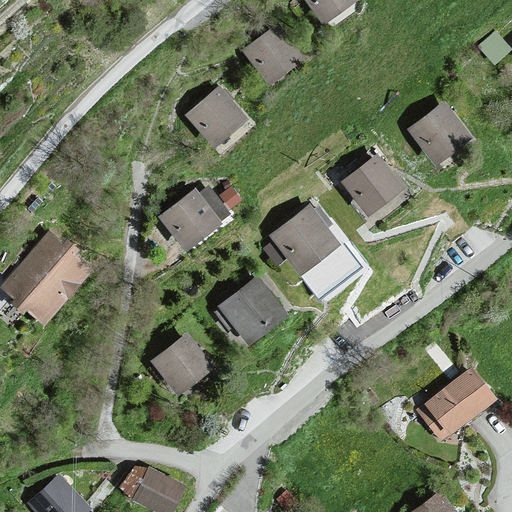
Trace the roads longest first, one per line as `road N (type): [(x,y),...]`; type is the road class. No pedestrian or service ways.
road 1 (residential): [(193,511),(218,473),(278,419),(511,238)]
road 2 (residential): [(199,0),(86,103),(0,200)]
